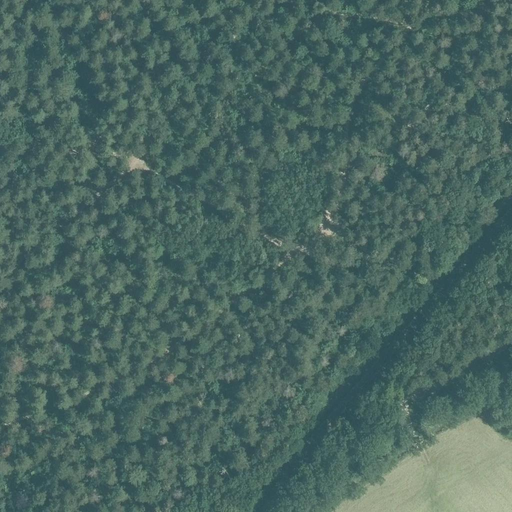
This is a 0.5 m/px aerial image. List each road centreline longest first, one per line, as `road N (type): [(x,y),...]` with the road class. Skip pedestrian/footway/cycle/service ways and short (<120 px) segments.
road 1 (secondary): [(253,511),(511,213)]
road 2 (unknown): [(195,0),(135,96),(51,197),(0,229)]
